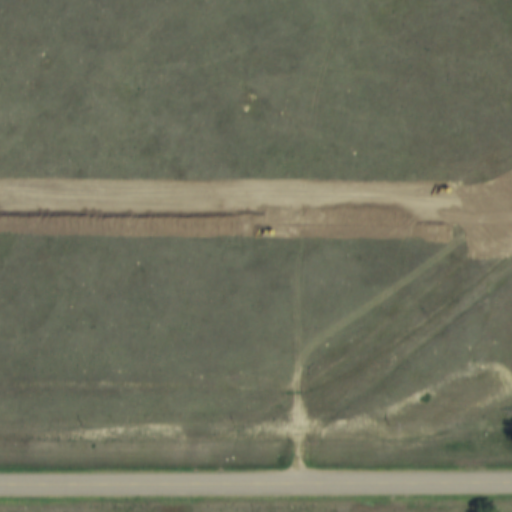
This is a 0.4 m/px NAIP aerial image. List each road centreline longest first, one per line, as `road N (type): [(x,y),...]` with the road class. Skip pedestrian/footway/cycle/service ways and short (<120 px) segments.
road 1 (tertiary): [(0,486),(511,480)]
road 2 (track): [(296,483),(295,278),(310,107),(350,0)]
